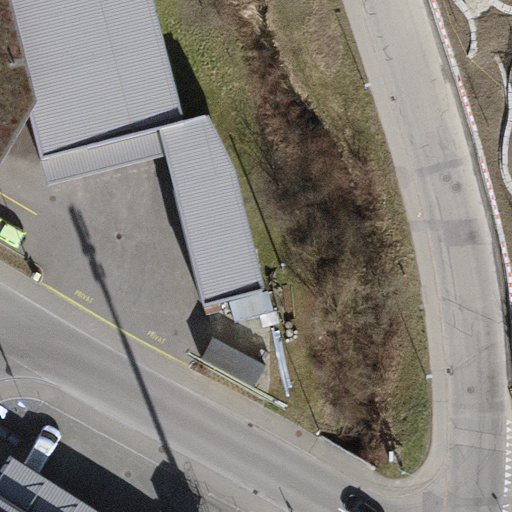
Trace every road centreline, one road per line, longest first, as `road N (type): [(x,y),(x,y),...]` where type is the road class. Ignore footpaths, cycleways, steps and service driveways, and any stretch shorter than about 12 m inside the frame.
road 1 (unclassified): [(473,511),(479,422),(468,277),(450,190),(390,0)]
road 2 (residential): [(342,511),(0,318)]
